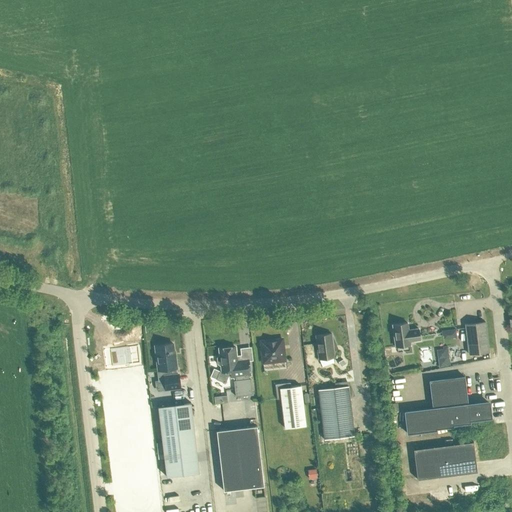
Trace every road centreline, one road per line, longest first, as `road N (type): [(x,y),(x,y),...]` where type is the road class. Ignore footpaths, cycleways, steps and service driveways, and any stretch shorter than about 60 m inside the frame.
road 1 (unclassified): [(75,293),(240,302),(490,262)]
road 2 (unclassified): [(75,293),(99,511)]
road 3 (unclassified): [(490,262),(511,434)]
